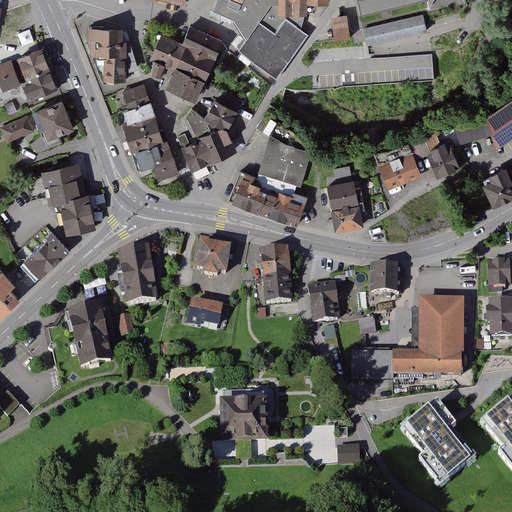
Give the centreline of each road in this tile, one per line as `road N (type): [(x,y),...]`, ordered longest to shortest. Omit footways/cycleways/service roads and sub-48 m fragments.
road 1 (residential): [(423,511),(387,480),(307,321),(312,241)]
road 2 (residential): [(201,216),(130,26),(83,8),(53,13)]
road 3 (residential): [(336,0),(201,216)]
road 4 (secondary): [(511,208),(454,239),(403,254),(312,241)]
road 5 (secondary): [(139,203),(116,172),(53,13)]
road 6 (secondary): [(139,203),(0,336)]
